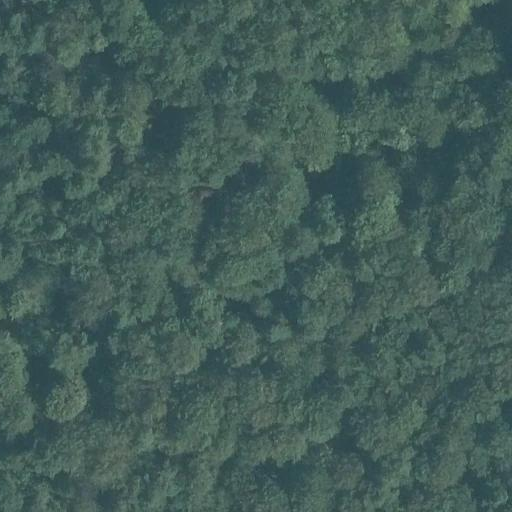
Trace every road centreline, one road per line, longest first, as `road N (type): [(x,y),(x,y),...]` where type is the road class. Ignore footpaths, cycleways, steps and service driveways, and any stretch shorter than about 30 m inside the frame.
road 1 (track): [(0,372),(298,183),(511,71)]
road 2 (track): [(282,0),(384,137),(511,403)]
